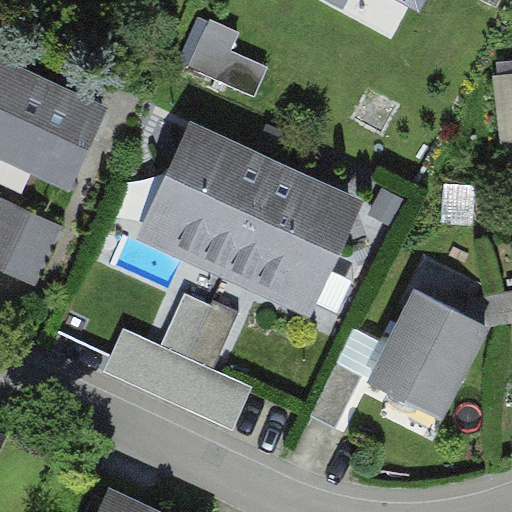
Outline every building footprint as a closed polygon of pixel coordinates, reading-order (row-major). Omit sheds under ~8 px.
[(269,68),(214,46),(205,67),(261,89),(269,68)] [(106,106),(0,62),(0,161),(70,191),(106,106)] [(362,202),(185,124),(133,241),(310,319),(362,202)] [(63,221),(5,194),(0,204),(0,267),(34,283),(63,221)] [(373,374),(442,408),(490,315),(421,280),(373,374)] [(243,312),(187,289),(166,338),(222,362),(243,312)] [(255,386),(126,326),(107,366),(236,426),(255,386)] [(0,451),(9,430),(0,425),(0,451)] [(172,511),(105,482),(91,511),(172,511)]
